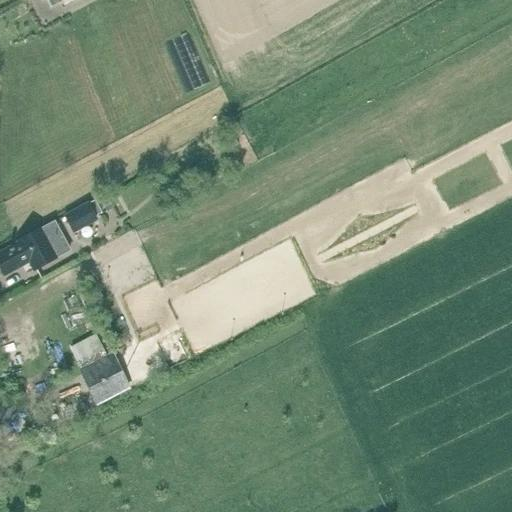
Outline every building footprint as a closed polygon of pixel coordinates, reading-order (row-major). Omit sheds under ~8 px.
[(190,34),(171,42),(165,45),(186,95),(212,84),(190,34)] [(109,199),(101,203),(106,212),(113,208),(109,199)] [(102,216),(94,200),(64,216),(73,232),(102,216)] [(54,259),(45,243),(53,239),(47,228),(39,233),(37,230),(16,243),(17,244),(0,254),(0,274),(1,277),(27,262),(33,271),(54,259)] [(96,336),(70,348),(80,369),(106,356),(96,336)] [(167,340),(151,347),(159,363),(174,355),(167,340)] [(129,389),(112,353),(106,356),(80,369),(78,369),(95,405),(129,389)]
